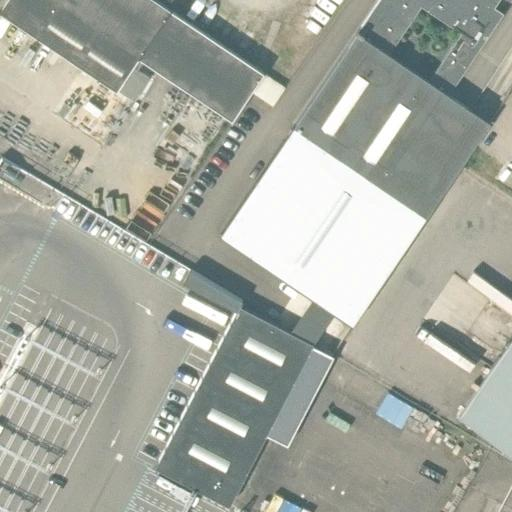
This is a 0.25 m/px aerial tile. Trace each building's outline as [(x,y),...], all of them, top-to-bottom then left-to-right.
[(143,50),(68,0),(6,0),(0,10),(0,12),(133,102),(155,69),(193,95),(157,149),(194,173),(230,120),(232,121),(264,73),(171,10),(143,50)] [(68,0),(143,50),(171,10),(155,0),(68,0)] [(379,0),(223,231),(355,320),(489,122),(449,94),(499,21),(489,14),(499,0),(379,0)] [(239,306),(242,301),(191,271),(185,282),(236,313),(239,306)] [(313,344),(239,306),(236,313),(156,469),(229,506),(313,344)] [(511,452),(511,338),(459,417),(511,452)] [(326,383),(376,412),(388,392),(338,363),(326,383)]
